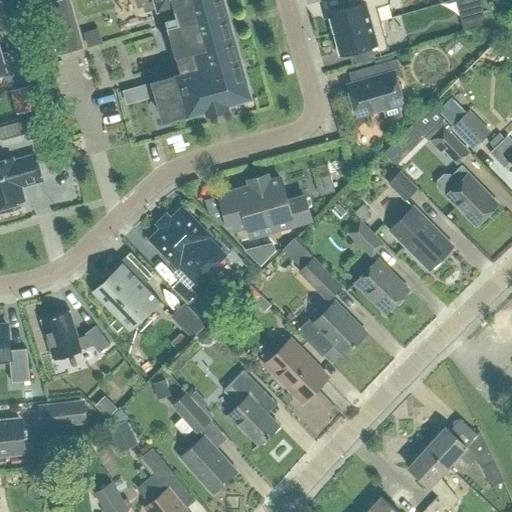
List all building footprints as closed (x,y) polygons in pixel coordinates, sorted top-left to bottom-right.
[(70,0),(56,0),(45,3),(60,54),(84,48),(70,0)] [(221,0),(135,0),(137,5),(142,3),(144,9),(176,0),(180,0),(185,18),(167,23),(181,72),(153,80),(163,118),(205,107),(207,112),(228,106),(227,100),(248,94),(221,0)] [(380,20),(376,6),(390,2),(389,0),(345,0),(348,6),(328,12),(334,33),(380,20)] [(388,49),(380,20),(334,33),(340,54),(348,52),(372,45),(374,53),(388,49)] [(117,68),(138,65),(135,42),(114,45),(117,68)] [(2,58),(0,50),(0,73),(5,72),(8,85),(25,80),(18,54),(2,58)] [(375,77),(348,84),(357,115),(383,108),(386,119),(401,115),(398,103),(402,102),(393,72),(400,70),(396,58),(371,65),(375,77)] [(137,97),(150,92),(145,78),(132,84),(137,97)] [(491,131),(469,108),(451,125),(472,148),(491,131)] [(0,126),(0,140),(2,146),(28,139),(22,120),(0,126)] [(457,161),(468,150),(443,124),(429,138),(440,149),(443,146),(457,161)] [(511,138),(507,134),(489,151),(504,166),(511,159),(511,160),(511,138)] [(10,157),(0,160),(0,205),(22,200),(18,184),(26,181),(26,183),(42,179),(35,154),(11,161),(10,157)] [(407,174),(422,191),(433,182),(417,164),(407,174)] [(497,202),(468,172),(460,164),(451,173),(444,173),(437,179),(437,186),(445,195),(447,193),(476,223),(497,202)] [(388,181),(405,198),(416,187),(399,170),(388,181)] [(250,184),(219,193),(228,223),(233,221),(235,228),(249,224),(252,235),(311,218),(304,194),(287,198),(281,175),(270,178),(268,173),(249,178),(250,184)] [(412,205),(389,228),(429,268),(452,245),(412,205)] [(150,238),(177,266),(183,260),(200,277),(224,254),(207,237),(209,235),(182,208),(150,238)] [(348,231),(371,254),(383,242),(360,220),(348,231)] [(291,232),(271,237),(276,256),(297,250),(294,239),(305,236),(301,223),(289,226),(291,232)] [(342,285),(312,256),(297,272),(327,301),(342,285)] [(409,288),(378,257),(355,281),(385,312),(409,288)] [(92,290),(91,291),(129,330),(130,329),(128,327),(157,299),(159,301),(160,300),(136,275),(135,276),(123,264),(94,292),(92,290)] [(208,284),(188,305),(206,323),(227,302),(208,284)] [(333,344),(343,354),(366,331),(334,300),(313,321),(309,317),(297,329),(322,355),(333,344)] [(64,303),(34,311),(51,360),(77,352),(91,357),(94,366),(115,356),(107,346),(96,329),(89,332),(93,337),(77,341),(64,303)] [(213,339),(229,340),(229,327),(214,327),(213,339)] [(24,366),(21,344),(2,346),(0,333),(0,353),(2,353),(5,369),(24,366)] [(289,339),(267,362),(300,396),(323,373),(289,339)] [(243,368),(223,389),(238,404),(226,416),(236,426),(239,423),(259,443),(278,424),(256,402),(267,392),(243,368)] [(170,394),(166,379),(153,383),(157,398),(170,394)] [(186,392),(172,404),(196,431),(210,419),(186,392)] [(38,404),(40,428),(87,423),(84,399),(38,404)] [(138,443),(126,418),(109,427),(121,451),(138,443)] [(0,421),(0,453),(23,451),(20,420),(0,421)] [(446,426),(428,446),(449,465),(459,455),(470,465),(478,456),(491,484),(502,479),(479,432),(467,445),(446,426)] [(204,434),(180,456),(213,492),(237,471),(204,434)] [(446,511),(457,499),(440,476),(449,465),(428,446),(409,467),(440,495),(426,510),(428,511),(446,511)] [(172,473),(152,448),(145,454),(139,459),(151,474),(152,474),(159,483),(172,473)] [(149,503),(145,506),(149,511),(188,511),(185,508),(196,499),(174,471),(172,473),(159,483),(152,474),(136,487),(149,503)] [(111,482),(95,492),(107,511),(121,511),(128,508),(111,482)] [(428,511),(426,510),(424,511),(399,511),(381,496),(366,511),(428,511)]
